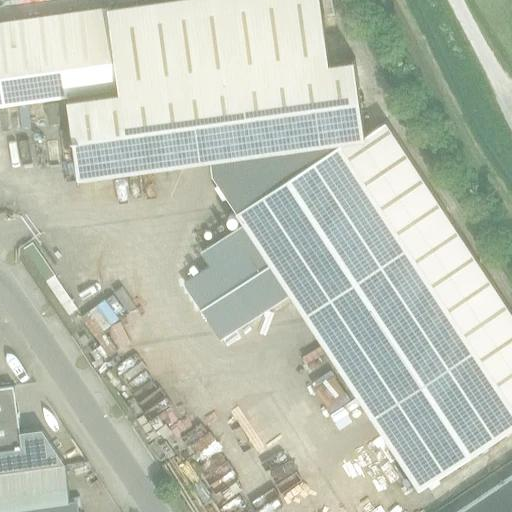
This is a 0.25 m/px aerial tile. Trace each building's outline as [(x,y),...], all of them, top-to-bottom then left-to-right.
[(111,5),(0,20),(0,103),(69,93),(80,174),(207,156),(209,173),(242,221),(198,250),(207,264),(198,270),(215,297),(268,261),(420,487),(511,424),(511,311),(385,118),(365,131),(355,57),(330,61),(321,0),(144,0),(111,5)] [(346,400),(352,394),(338,377),(332,382),(346,400)] [(0,472),(65,462),(41,427),(21,430),(14,385),(0,386),(0,472)] [(0,472),(0,511),(80,511),(80,510),(73,511),(66,463),(0,472)] [(511,511),(511,474),(456,511),(511,511)]
